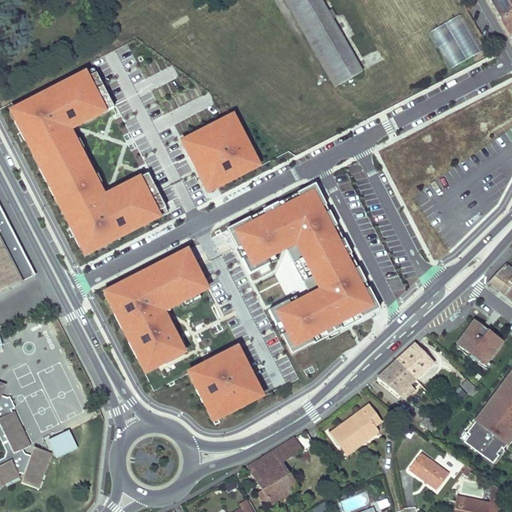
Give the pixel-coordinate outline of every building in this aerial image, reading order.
[(339,84),(290,0),(282,0),(333,88),(339,84)] [(321,0),(290,0),(339,84),(362,71),(321,0)] [(511,0),(489,0),(501,20),(511,10),(511,0)] [(511,10),(501,20),(511,36),(511,35),(511,10)] [(461,16),(428,33),(449,70),(481,53),(461,16)] [(86,71),(5,114),(85,265),(167,223),(144,179),(106,199),(72,135),(110,116),(86,71)] [(235,115),(180,142),(209,199),(264,172),(235,115)] [(315,193),(235,233),(254,271),(296,250),(319,294),(275,316),(294,353),(376,312),(315,193)] [(0,293),(35,276),(0,208),(0,293)] [(190,253),(104,296),(147,380),(191,358),(170,318),(212,296),(190,253)] [(511,270),(505,265),(497,273),(511,285),(511,270)] [(511,285),(497,273),(488,282),(505,295),(511,287),(511,285)] [(487,363),(502,343),(488,332),(482,341),(478,346),(473,342),(476,336),(483,328),(475,322),(458,345),(463,349),(465,348),(473,353),(471,355),(480,362),(482,359),(487,363)] [(478,346),(482,341),(476,336),(473,342),(478,346)] [(414,345),(395,363),(407,373),(409,371),(417,378),(433,363),(425,355),(422,352),(416,346),(414,345)] [(471,355),(473,353),(465,348),(463,349),(458,345),(456,347),(484,367),(487,363),(482,359),(480,362),(471,355)] [(241,347),(187,373),(215,430),(269,403),(241,347)] [(395,363),(378,379),(387,386),(389,388),(398,396),(416,380),(417,378),(409,371),(407,373),(395,363)] [(470,436),(464,444),(493,465),(499,457),(496,455),(501,449),(503,450),(511,438),(511,373),(495,396),(500,399),(493,409),(488,406),(467,434),(470,436)] [(460,386),(461,386),(471,396),(478,391),(467,380),(460,386)] [(461,386),(456,391),(467,401),(471,396),(461,386)] [(7,398),(0,396),(0,397),(0,440),(5,452),(3,458),(0,459),(0,477),(2,486),(19,477),(18,474),(21,473),(23,474),(20,483),(38,489),(51,453),(33,447),(29,456),(23,455),(21,451),(30,447),(13,412),(11,412),(10,410),(14,408),(9,397),(7,398)] [(493,409),(500,399),(495,396),(488,406),(493,409)] [(347,422),(330,434),(338,445),(340,444),(346,452),(357,445),(357,442),(362,438),(365,442),(376,434),(377,430),(374,427),(372,423),(378,418),(369,406),(357,414),(360,418),(354,421),(357,425),(352,429),(347,422)] [(357,414),(347,422),(352,429),(357,425),(354,421),(360,418),(357,414)] [(420,423),(432,433),(438,427),(426,417),(420,423)] [(378,418),(372,423),(374,427),(381,422),(378,418)] [(68,429),(48,440),(57,457),(77,446),(68,429)] [(298,435),(303,448),(312,445),(308,432),(298,435)] [(464,444),(470,436),(467,434),(461,442),(464,444)] [(340,444),(338,445),(346,456),(365,442),(362,438),(357,442),(357,445),(346,452),(340,444)] [(294,439),(273,451),(281,463),(301,451),(294,439)] [(267,470),(254,479),(262,491),(256,494),(264,508),(297,488),(281,463),(273,451),(261,459),(267,470)] [(420,454),(408,470),(436,491),(449,475),(420,454)] [(261,459),(247,468),(254,479),(267,470),(261,459)] [(238,490),(233,482),(224,487),(228,495),(238,490)] [(456,497),(453,511),(488,511),(490,504),(456,497)] [(239,504),(241,509),(242,511),(252,511),(246,501),(239,504)] [(312,511),(322,511),(326,509),(324,503),(312,510),(312,511)]
